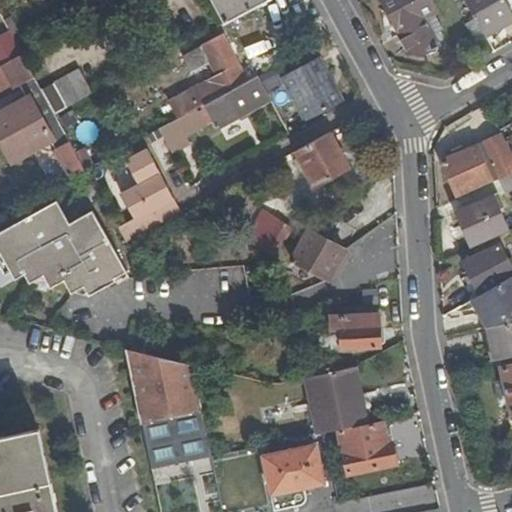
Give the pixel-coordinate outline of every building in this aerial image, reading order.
[(87,14),(112,0),(93,0),(82,6),(87,14)] [(226,24),(268,0),(217,0),(228,18),(224,20),(226,24)] [(441,45),(435,34),(426,19),(435,15),(438,13),(431,0),(381,0),(400,34),(398,35),(408,53),(421,56),(441,45)] [(484,34),(511,18),(511,12),(504,0),(464,0),(475,18),(484,34)] [(426,19),(435,34),(443,30),(435,15),(426,19)] [(475,39),(484,34),(475,18),(465,23),(475,39)] [(0,68),(22,56),(19,51),(14,43),(10,33),(0,38),(0,68)] [(205,106),(247,83),(222,36),(183,58),(191,73),(215,60),(223,75),(175,100),(174,100),(171,102),(180,119),(199,109),(205,106)] [(130,75),(141,69),(130,48),(118,54),(130,75)] [(51,143),(70,179),(85,171),(79,160),(54,116),(42,93),(22,56),(0,68),(0,96),(13,90),(13,91),(19,87),(26,100),(0,114),(0,125),(3,131),(0,132),(0,142),(12,164),(51,143)] [(343,104),(319,57),(282,78),(306,123),(343,104)] [(42,93),(54,116),(93,96),(80,73),(42,93)] [(270,101),(258,77),(247,83),(205,106),(218,130),(270,101)] [(199,109),(180,119),(179,120),(184,131),(186,133),(205,122),(199,109)] [(165,127),(171,138),(184,131),(179,120),(165,127)] [(348,168),(330,133),(295,152),(314,186),(324,181),(330,178),(348,168)] [(481,143),(500,180),(511,174),(511,152),(501,134),(481,143)] [(492,179),(476,145),(441,161),(456,195),(492,179)] [(136,225),(142,235),(181,213),(148,150),(126,162),(138,185),(120,195),(136,225)] [(79,160),(85,171),(93,167),(87,156),(79,160)] [(505,194),(511,190),(511,174),(500,180),(505,194)] [(330,178),(324,181),(327,187),(333,183),(330,178)] [(508,229),(493,196),(457,211),(471,244),(508,229)] [(67,299),(83,291),(99,282),(105,291),(116,285),(114,281),(126,274),(92,213),(68,226),(56,204),(0,234),(0,257),(14,282),(23,277),(28,286),(42,279),(49,292),(60,286),(67,299)] [(276,222),(261,248),(274,256),(290,229),(276,222)] [(119,234),(125,244),(142,235),(136,225),(119,234)] [(329,280),(345,251),(307,231),(291,260),(329,280)] [(464,260),(480,294),(511,275),(511,268),(499,243),(464,260)] [(329,280),(337,277),(349,257),(345,251),(329,280)] [(511,275),(480,294),(470,300),(487,328),(494,360),(511,356),(511,275)] [(99,282),(83,291),(88,300),(105,291),(99,282)] [(378,290),(380,304),(394,301),(392,287),(378,290)] [(379,315),(331,317),(332,330),(340,330),(341,347),(379,346),(379,315)] [(127,350),(125,350),(141,424),(201,412),(191,366),(127,350)] [(511,364),(502,367),(511,414),(511,415),(507,417),(511,437),(511,364)] [(355,367),(306,379),(318,434),(323,433),(338,430),(367,423),(363,404),(355,367)] [(363,404),(367,423),(372,422),(368,402),(363,404)] [(201,412),(141,424),(150,470),(210,457),(201,412)] [(367,423),(338,430),(346,475),(396,464),(391,443),(386,444),(381,420),(372,422),(367,423)] [(58,511),(41,431),(0,439),(0,511),(58,511)] [(323,483),(315,447),(264,457),(274,510),(294,506),(292,498),(303,496),(302,488),(323,483)] [(199,511),(189,463),(151,471),(159,511),(199,511)]
